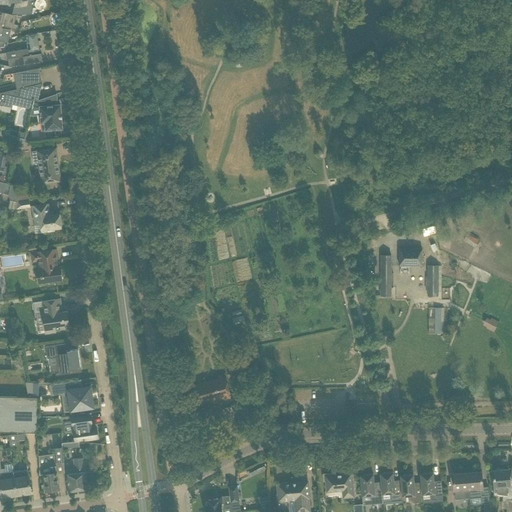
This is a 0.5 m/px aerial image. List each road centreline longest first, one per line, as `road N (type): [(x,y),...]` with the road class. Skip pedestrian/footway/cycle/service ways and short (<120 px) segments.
road 1 (residential): [(67,65),(79,233),(122,500)]
road 2 (secondary): [(83,0),(135,380)]
road 3 (residential): [(511,429),(288,435),(175,488)]
road 4 (secondary): [(157,511),(135,380)]
road 5 (secondary): [(135,380),(142,511)]
